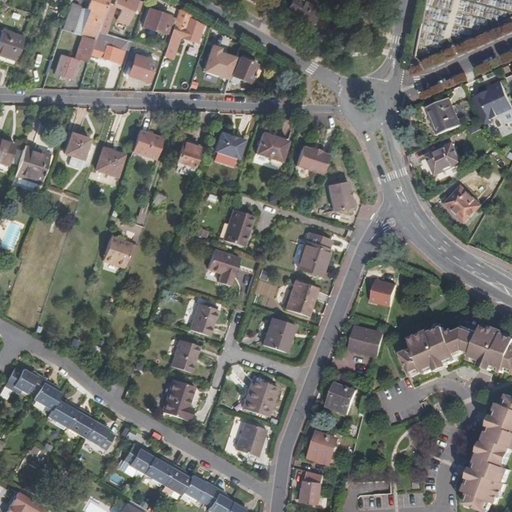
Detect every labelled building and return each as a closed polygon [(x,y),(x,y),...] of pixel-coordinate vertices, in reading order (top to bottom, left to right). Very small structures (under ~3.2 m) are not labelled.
[(98,33),(107,4),(108,0),(87,0),(86,3),(89,4),(86,11),(89,12),(80,38),(82,38),(95,42),(98,33)] [(98,33),(105,35),(114,7),(133,14),(138,0),(115,0),(113,6),(107,4),(98,33)] [(306,7),(308,3),(310,0),(294,0),(286,14),(311,28),(319,14),(312,10),(306,7)] [(71,35),(80,10),(70,6),(61,32),(71,35)] [(142,26),(170,36),(175,19),(148,9),(142,26)] [(86,11),(80,10),(71,35),(80,38),(89,12),(86,11)] [(164,53),(163,56),(174,59),(180,38),(196,43),(202,26),(177,13),(175,19),(170,36),(164,53)] [(0,57),(8,60),(16,63),(24,39),(2,32),(0,36),(0,57)] [(95,42),(90,55),(120,65),(127,42),(116,39),(113,50),(100,46),(102,42),(110,44),(112,38),(105,35),(98,33),(95,42)] [(95,42),(82,38),(75,60),(79,61),(87,64),(90,55),(95,42)] [(230,53),(211,46),(207,57),(227,64),(230,53)] [(72,81),(78,64),(60,57),(54,76),(72,81)] [(135,57),(129,77),(149,83),(155,64),(135,57)] [(239,58),(231,76),(246,84),(254,65),(239,58)] [(16,63),(8,60),(6,66),(14,68),(16,63)] [(81,84),(87,64),(79,61),(78,64),(72,81),(81,84)] [(473,100),(482,122),(490,118),(491,120),(495,118),(506,121),(508,115),(511,112),(511,104),(503,83),(495,87),(496,89),(495,92),(490,94),(487,92),(480,96),(480,97),(473,100)] [(440,136),(463,126),(451,101),(429,111),(440,136)] [(162,141),(138,133),(131,155),(155,163),(162,141)] [(235,138),(229,136),(220,133),(214,152),(237,160),(244,141),(235,138)] [(275,139),(270,137),(260,134),(253,155),(267,159),(268,164),(276,167),(279,164),(286,142),(275,139)] [(81,162),(83,156),(86,149),(88,141),(71,135),(64,156),(70,158),(81,162)] [(0,137),(0,165),(7,168),(16,143),(0,137)] [(175,163),(192,169),(199,150),(182,144),(175,163)] [(438,177),(464,165),(456,145),(429,156),(438,177)] [(295,167),(321,175),(327,156),(320,154),(321,152),(310,148),(309,150),(301,148),(295,167)] [(96,171),(116,178),(123,157),(103,150),(96,171)] [(42,157),(22,151),(14,176),(38,184),(43,168),(39,167),(42,157)] [(81,162),(70,158),(67,167),(78,170),(81,162)] [(348,182),(329,186),(333,212),(354,209),(348,182)] [(446,205),(467,223),(482,204),(460,187),(446,205)] [(155,194),(150,206),(159,209),(164,197),(155,194)] [(243,248),(248,232),(245,231),(250,216),(233,211),(223,242),(243,248)] [(4,229),(0,227),(0,240),(18,244),(21,224),(6,221),(4,229)] [(296,269),(320,277),(329,251),(327,251),(330,241),(307,234),(296,269)] [(102,262),(111,265),(112,261),(124,266),(131,245),(110,238),(102,262)] [(232,278),(235,270),(239,259),(212,251),(209,261),(206,270),(220,274),(217,283),(229,287),(231,278),(232,278)] [(392,308),(398,284),(376,279),(370,302),(392,308)] [(309,305),(314,289),(294,282),(285,311),(308,319),(312,306),(309,305)] [(199,305),(190,332),(209,338),(218,311),(199,305)] [(136,325),(144,328),(148,318),(140,315),(136,325)] [(296,327),(272,320),(262,347),(284,354),(289,341),(291,341),(296,327)] [(462,326),(446,333),(443,328),(438,330),(437,327),(409,339),(413,349),(401,354),(412,377),(424,372),(425,375),(435,370),(437,372),(448,367),(447,364),(457,360),(456,356),(463,353),(469,360),(480,364),(479,366),(491,371),(492,369),(502,373),(503,370),(511,373),(511,338),(510,338),(511,335),(490,327),(489,330),(482,327),(479,333),(462,326)] [(377,359),(379,351),(383,334),(354,327),(350,343),(348,351),(377,359)] [(170,367),(191,374),(199,348),(179,342),(170,367)] [(13,389),(20,393),(26,396),(28,392),(35,396),(32,401),(50,412),(47,418),(65,428),(82,438),(103,450),(112,434),(106,430),(106,429),(92,421),(87,418),(83,416),(85,413),(76,408),(67,403),(66,406),(61,403),(57,401),(60,394),(55,391),(51,389),(52,386),(43,381),(44,380),(31,372),(29,375),(22,371),(21,374),(13,369),(5,383),(13,387),(13,389)] [(159,412),(187,422),(192,408),(187,406),(193,388),(171,380),(159,412)] [(267,419),(276,389),(251,381),(242,411),(267,419)] [(13,387),(5,383),(0,392),(0,398),(5,401),(10,392),(18,396),(20,393),(13,389),(13,387)] [(355,393),(339,387),(336,393),(332,392),(326,409),(346,416),(355,393)] [(511,396),(507,395),(503,405),(498,404),(494,415),(492,414),(487,428),(488,428),(484,439),(482,439),(476,455),(478,456),(473,468),(471,467),(466,480),(468,480),(464,492),(468,494),(464,505),(482,511),(489,511),(492,503),(497,505),(499,498),(501,499),(507,485),(505,484),(510,470),(505,468),(511,449),(511,396)] [(254,459),(264,432),(242,424),(233,450),(254,459)] [(328,465),(334,445),(336,441),(317,435),(316,439),(309,459),(328,465)] [(154,458),(130,444),(121,460),(117,466),(117,467),(130,474),(134,468),(141,472),(158,481),(177,492),(178,489),(192,497),(194,495),(200,498),(206,502),(204,506),(214,511),(246,511),(241,508),(241,506),(227,498),(220,494),(221,491),(208,483),(188,472),(186,475),(181,472),(177,470),(179,467),(170,462),(161,457),(159,460),(154,458)] [(24,466),(38,471),(46,451),(32,445),(24,466)] [(322,476),(305,472),(301,501),(307,502),(306,505),(318,505),(322,476)] [(40,511),(42,509),(17,494),(6,511),(40,511)]
